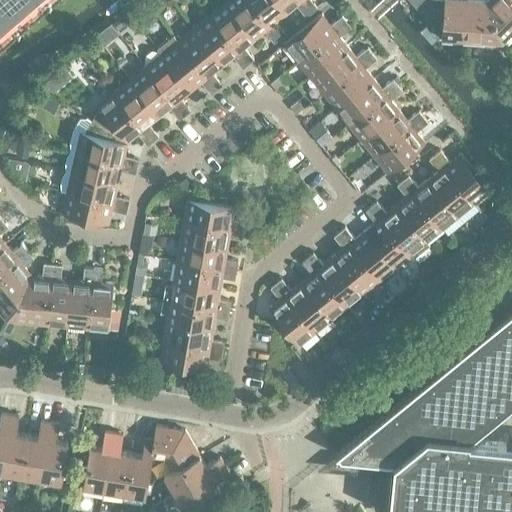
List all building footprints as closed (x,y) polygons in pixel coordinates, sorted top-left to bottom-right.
[(0,0),(0,27),(31,0),(0,0)] [(250,0),(231,0),(227,3),(255,38),(265,29),(274,41),(280,36),(250,0)] [(276,0),(250,0),(280,36),(285,32),(276,20),(286,12),(276,0)] [(302,0),(276,0),(286,12),(296,4),(306,15),(311,11),(302,0)] [(302,0),(311,11),(317,6),(311,0),(302,0)] [(411,0),(430,21),(430,0),(411,0)] [(441,39),(462,41),(465,0),(430,0),(430,21),(441,34),(441,39)] [(465,0),(462,41),(483,42),(484,38),(502,39),(487,0),(465,0)] [(511,0),(487,0),(502,39),(511,28),(511,0)] [(227,3),(211,16),(248,62),(254,58),(244,46),(255,38),(227,3)] [(287,40),(300,57),(346,20),(342,14),(330,24),(321,13),(287,40)] [(211,16),(195,29),(223,63),(233,55),(242,67),(248,62),(211,16)] [(300,57),(313,73),(348,45),(339,35),(351,26),(346,20),(300,57)] [(195,29),(180,42),(179,42),(216,88),(222,83),(213,72),(223,63),(195,29)] [(173,34),(157,47),(191,89),(201,81),(211,92),(216,88),(179,42),(180,42),(173,34)] [(313,73),(326,88),(372,52),(367,46),(356,55),(348,45),(313,73)] [(144,62),(148,67),(185,113),(190,109),(181,97),(191,89),(157,47),(155,49),(151,49),(145,54),(144,62)] [(326,88),(339,104),(373,77),(365,67),(377,57),(372,52),(326,88)] [(148,67),(132,80),(159,115),(170,106),(179,118),(185,113),(148,67)] [(287,82),(292,78),(285,69),(271,81),(278,90),(279,90),(283,95),(292,88),(287,82)] [(339,104),(351,120),(398,83),(393,78),(381,87),(373,77),(339,104)] [(132,80),(116,93),(153,139),(159,135),(149,123),(159,115),(132,80)] [(351,120),(364,136),(399,109),(390,98),(402,89),(398,83),(351,120)] [(99,107),(92,119),(127,141),(138,132),(147,144),(153,139),(116,93),(99,107)] [(304,106),(297,99),(290,105),(296,112),(304,106)] [(364,136),(377,152),(423,115),(419,109),(407,119),(399,109),(364,136)] [(423,115),(377,152),(391,169),(425,141),(416,130),(428,121),(423,115)] [(70,150),(137,165),(138,158),(124,155),(127,141),(92,119),(86,116),(80,117),(73,128),(70,140),(70,150)] [(327,129),(316,138),(322,144),(332,136),(327,129)] [(28,156),(31,141),(19,138),(16,138),(10,145),(13,149),(17,149),(16,153),(28,156)] [(440,149),(434,153),(472,199),(489,185),(461,151),(450,160),(440,149)] [(65,169),(118,182),(121,169),(135,172),(137,165),(70,150),(67,154),(65,163),(65,169)] [(438,169),(428,178),(456,212),(472,199),(434,153),(429,158),(438,169)] [(61,189),(70,192),(70,191),(127,205),(129,198),(115,195),(118,182),(65,169),(62,174),(60,182),(61,189)] [(408,174),(403,179),(440,224),(456,212),(428,178),(418,186),(408,174)] [(407,195),(396,203),(430,244),(430,243),(425,237),(440,224),(403,179),(397,183),(407,195)] [(70,191),(70,192),(65,212),(108,222),(111,208),(126,212),(127,205),(70,191)] [(187,197),(183,218),(243,229),(245,220),(232,217),(234,205),(187,197)] [(377,200),(371,204),(414,256),(430,244),(396,203),(386,212),(377,200)] [(375,221),(365,229),(393,263),(398,269),(414,256),(371,204),(365,209),(375,221)] [(183,218),(180,238),(227,247),(229,235),(241,238),(243,229),(183,218)] [(345,226),(339,230),(377,276),(393,263),(365,229),(354,237),(345,226)] [(343,246),(333,255),(361,289),(377,276),(339,230),(334,235),(343,246)] [(180,238),(176,258),(236,269),(238,260),(225,258),(227,247),(180,238)] [(0,246),(0,272),(28,250),(22,243),(12,251),(5,242),(0,246)] [(0,272),(0,305),(9,316),(31,273),(24,265),(34,257),(28,250),(0,272)] [(313,251),(307,256),(345,301),(361,289),(333,255),(323,263),(313,251)] [(311,272),(301,280),(329,314),(345,301),(307,256),(302,260),(311,272)] [(176,258),(173,279),(220,287),(222,276),(234,278),(236,269),(176,258)] [(9,316),(47,319),(53,263),(43,262),(42,274),(31,273),(9,316)] [(47,319),(67,321),(72,277),(60,276),(62,264),(53,263),(47,319)] [(67,321),(88,323),(93,267),(84,266),(83,278),(72,277),(67,321)] [(93,267),(88,323),(109,325),(113,281),(101,280),(102,268),(93,267)] [(281,277),(276,282),(313,327),(329,314),(301,280),(291,289),(281,277)] [(166,283),(163,298),(229,309),(231,300),(218,298),(220,287),(173,279),(172,284),(166,283)] [(313,327),(276,282),(270,286),(280,298),(269,307),(297,341),(313,327)] [(143,294),(144,286),(133,284),(131,292),(143,294)] [(167,313),(166,319),(213,327),(215,316),(227,318),(229,309),(163,298),(161,312),(167,313)] [(166,319),(162,339),(222,349),(224,340),(211,338),(213,327),(166,319)] [(481,335),(337,452),(336,453),(337,454),(338,454),(340,456),(374,460),(373,473),(369,473),(369,474),(392,476),(388,511),(511,511),(511,319),(490,337),(482,336),(481,335)] [(222,349),(162,339),(159,360),(206,368),(208,356),(221,358),(222,349)] [(84,363),(76,362),(74,370),(83,372),(84,363)] [(0,415),(0,469),(10,413),(1,412),(0,415)] [(19,415),(10,413),(0,469),(0,470),(20,474),(27,434),(16,432),(19,415)] [(38,436),(27,434),(20,474),(40,477),(50,420),(41,419),(38,436)] [(59,422),(50,420),(40,477),(61,481),(68,441),(56,439),(59,422)] [(165,458),(171,469),(172,470),(200,455),(185,429),(156,424),(153,438),(154,438),(151,455),(152,455),(165,458)] [(83,485),(104,488),(114,431),(105,430),(102,446),(90,444),(83,485)] [(104,488),(122,491),(129,451),(120,450),(123,433),(114,431),(104,488)] [(145,495),(152,455),(151,455),(154,438),(153,438),(141,436),(138,453),(129,451),(122,491),(145,495)] [(164,473),(174,492),(225,464),(220,456),(205,464),(200,455),(172,470),(171,469),(164,473)] [(225,464),(174,492),(185,511),(220,491),(214,480),(229,472),(225,464)]
